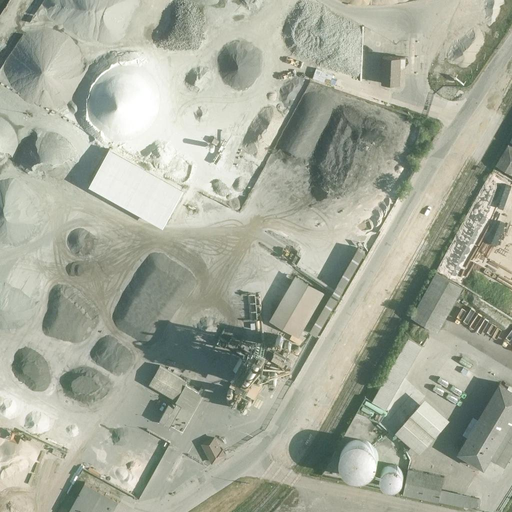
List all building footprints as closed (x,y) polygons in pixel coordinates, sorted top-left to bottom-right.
[(167,32),(124,103),(162,123),(174,106),(184,111),(214,58),(167,32)] [(406,55),(384,55),(382,86),(404,86),(406,55)] [(318,68),(315,78),(335,83),(338,73),(318,68)] [(511,139),(497,166),(511,175),(511,139)] [(191,189),(115,149),(98,180),(174,221),(191,189)] [(268,342),(228,407),(247,418),(271,379),(288,389),(367,252),(358,247),(330,294),(295,275),(271,320),(295,333),(284,351),(268,342)] [(462,288),(436,275),(411,321),(437,334),(462,288)] [(423,348),(407,339),(373,403),(366,399),(355,416),(377,429),(393,441),(398,437),(422,456),(452,422),(427,401),(396,436),(379,425),(423,348)] [(202,395),(159,370),(149,386),(173,400),(160,423),(170,428),(182,407),(192,413),(202,395)] [(511,389),(501,384),(458,455),(488,472),(511,435),(511,389)] [(215,436),(201,444),(214,464),(228,456),(215,436)] [(337,457),(338,469),(343,474),(352,478),(362,479),(370,476),(374,468),(375,455),(372,446),(364,441),(351,441),(342,446),(337,457)] [(393,465),(382,468),(381,477),(383,485),(389,489),(396,489),(401,486),(403,479),(402,473),(399,468),(393,465)] [(446,478),(410,470),(404,497),(477,511),(480,511),(483,498),(443,491),(446,478)] [(113,511),(119,502),(84,484),(67,511),(113,511)]
